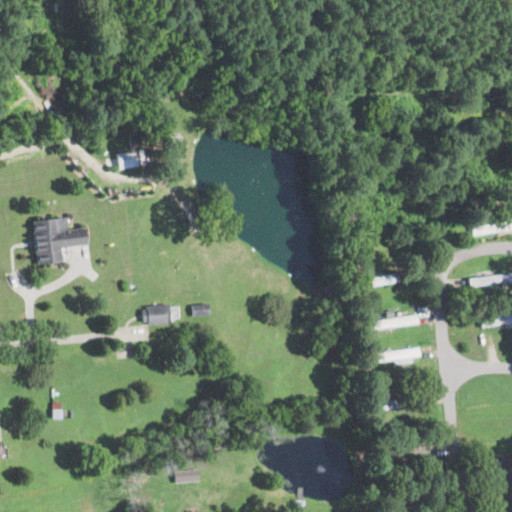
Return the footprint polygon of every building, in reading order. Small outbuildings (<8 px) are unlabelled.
[(136,165),(135,150),(115,151),(117,167),(136,165)] [(29,218),(35,263),(61,261),(59,247),(85,243),(82,227),(66,229),(65,214),(29,218)] [(470,223),(472,235),(511,228),(511,223),(511,218),(470,223)] [(363,287),(412,279),(410,267),(360,275),(363,287)] [(465,278),(466,287),(511,278),(511,273),(511,269),(465,278)] [(190,303),(191,315),(208,314),(207,302),(190,303)] [(141,322),(169,321),(168,303),(140,304),(141,322)] [(366,317),(367,328),(417,322),(415,312),(366,317)] [(483,323),(511,321),(511,313),(483,315),(483,323)] [(375,360),(415,356),(415,347),(374,351),(375,360)] [(420,407),(419,395),(378,396),(378,408),(420,407)] [(171,481),(196,479),(195,467),(170,469),(171,481)]
